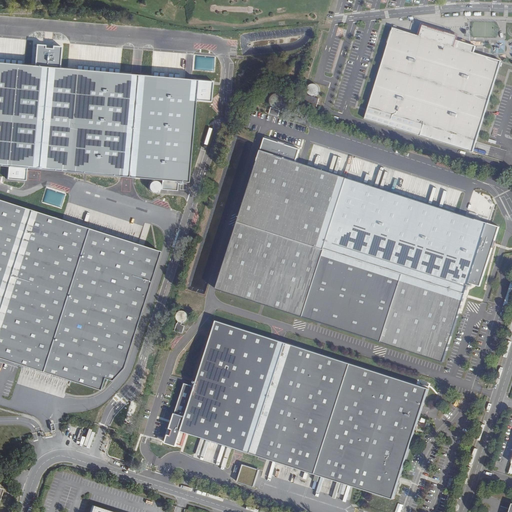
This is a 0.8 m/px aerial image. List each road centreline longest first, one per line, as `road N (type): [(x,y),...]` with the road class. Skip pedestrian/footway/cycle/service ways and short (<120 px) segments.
road 1 (unclassified): [(23,511),(41,465),(57,455),(240,511)]
road 2 (unclassified): [(335,20),(511,8)]
road 3 (unclassified): [(462,511),(511,357)]
road 4 (track): [(253,163),(210,295),(222,310)]
